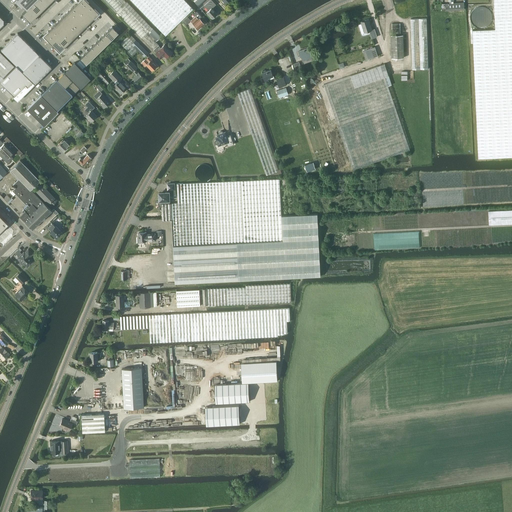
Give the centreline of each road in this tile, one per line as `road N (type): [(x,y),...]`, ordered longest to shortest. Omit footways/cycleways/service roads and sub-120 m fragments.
road 1 (tertiary): [(5,511),(111,254),(157,164),(252,58),(346,0)]
road 2 (secondary): [(93,178),(112,134),(140,99),(260,0)]
road 3 (secondary): [(0,420),(68,254)]
